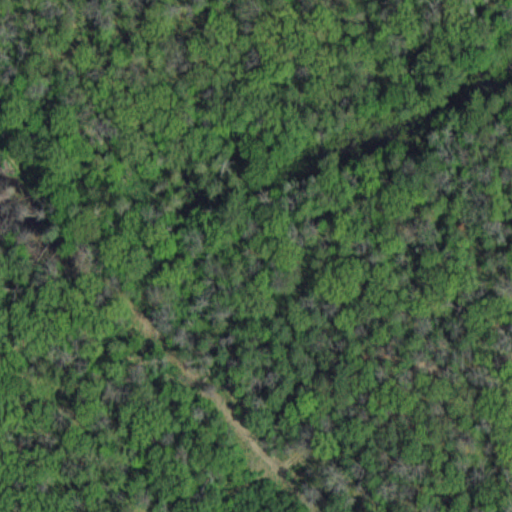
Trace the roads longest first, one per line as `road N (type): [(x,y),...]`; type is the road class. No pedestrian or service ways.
road 1 (track): [(330,511),(135,308)]
road 2 (track): [(135,308),(0,128)]
